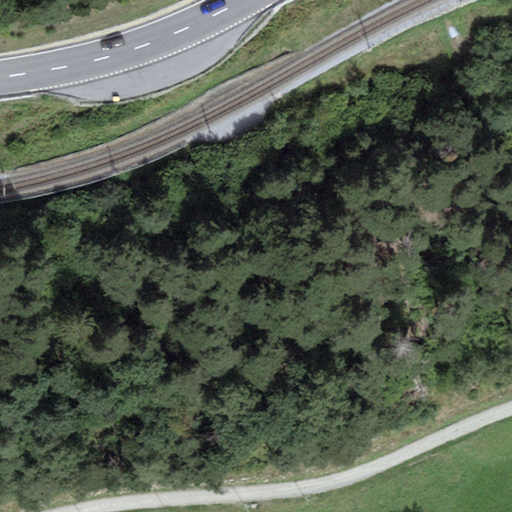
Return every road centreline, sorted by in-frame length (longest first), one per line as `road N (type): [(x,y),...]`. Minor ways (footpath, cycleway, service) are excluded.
road 1 (track): [(89,511),(345,483),(511,413)]
road 2 (primary): [(257,0),(205,28),(84,65),(0,79)]
